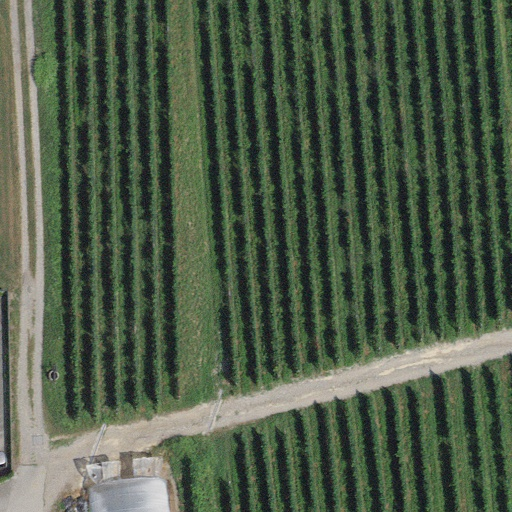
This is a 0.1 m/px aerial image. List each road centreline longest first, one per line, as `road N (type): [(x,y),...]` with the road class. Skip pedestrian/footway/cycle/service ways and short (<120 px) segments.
road 1 (track): [(19,511),(13,0)]
road 2 (track): [(20,486),(166,436),(511,352)]
